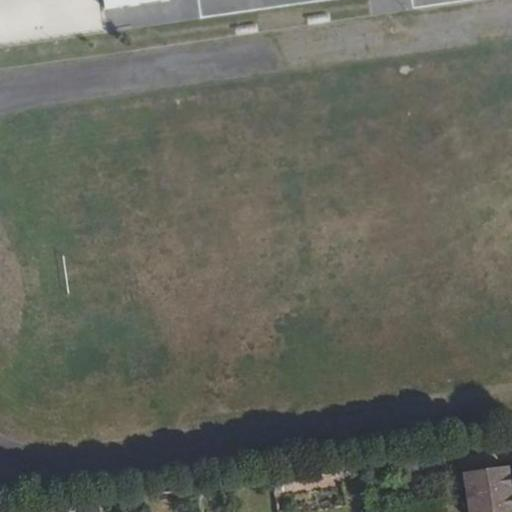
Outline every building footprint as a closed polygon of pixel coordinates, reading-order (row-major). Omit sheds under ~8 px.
[(102,0),(104,12),(169,1),(168,0),(102,0)] [(170,22),(130,30),(134,55),(175,47),(170,22)] [(442,464),(440,452),(401,457),(402,470),(442,464)] [(468,497),(511,491),(508,470),(465,475),(468,497)] [(511,511),(511,498),(511,491),(468,497),(470,511),(511,511)]
